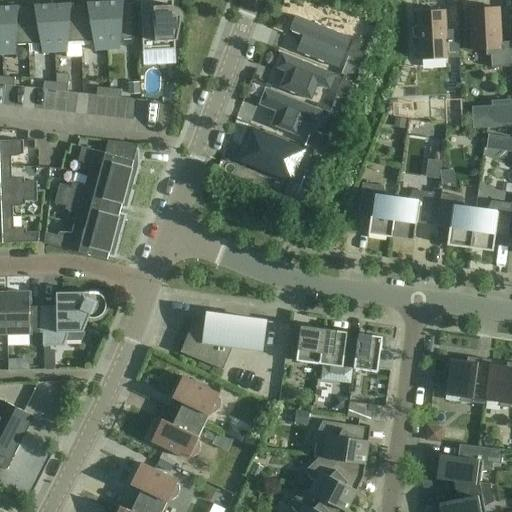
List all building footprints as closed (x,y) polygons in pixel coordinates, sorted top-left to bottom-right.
[(143,51),(175,50),(174,41),(176,41),(181,21),(180,16),(177,13),(173,11),(172,0),(170,0),(140,1),(143,51)] [(132,1),(103,3),(105,51),(116,50),(116,40),(134,39),(132,1)] [(12,3),(0,3),(0,17),(2,56),(15,55),(16,44),(28,44),(27,6),(12,7),(12,3)] [(103,3),(77,4),(79,42),(92,41),(94,51),(105,51),(103,3)] [(77,4),(52,5),(54,53),(65,53),(66,42),(79,42),(77,4)] [(52,5),(27,6),(28,44),(41,43),(43,54),(54,53),(52,5)] [(500,8),(469,9),(471,49),(486,49),(486,56),(491,55),(491,68),(511,66),(511,41),(501,42),(500,8)] [(417,12),(420,59),(460,57),(458,29),(446,30),(445,11),(417,12)] [(350,40),(295,20),(289,35),(302,40),(298,51),(341,67),(350,40)] [(358,71),(370,42),(359,38),(351,58),(348,57),(345,66),(358,71)] [(242,78),(248,60),(239,57),(233,75),(242,78)] [(336,77),(281,57),(276,69),(298,77),(294,89),(312,95),(316,83),(332,89),(336,77)] [(347,100),(358,71),(345,66),(342,75),(344,76),(336,96),(347,100)] [(3,77),(2,85),(14,86),(15,78),(3,77)] [(44,82),(43,89),(55,91),(56,83),(44,82)] [(140,82),(129,82),(130,94),(141,94),(140,82)] [(27,104),(29,84),(17,83),(15,103),(27,104)] [(56,83),(55,91),(67,92),(68,84),(56,83)] [(97,88),(96,96),(108,97),(109,89),(97,88)] [(109,89),(108,97),(120,98),(121,90),(109,89)] [(320,114),(266,93),(262,104),(281,111),(276,124),(295,132),(300,119),(316,125),(320,114)] [(336,96),(329,112),(340,117),(347,100),(336,96)] [(340,117),(329,112),(321,133),(332,137),(340,117)] [(394,117),(393,127),(404,129),(405,119),(394,117)] [(306,152),(251,130),(244,148),(299,170),(306,152)] [(501,135),(489,135),(489,150),(501,150),(501,135)] [(0,167),(11,167),(11,157),(23,156),(23,140),(0,141),(0,167)] [(87,175),(132,187),(136,171),(131,170),(138,145),(108,141),(105,153),(82,147),(78,160),(86,165),(90,166),(87,175)] [(310,191),(317,174),(325,154),(314,149),(299,187),(310,191)] [(428,160),(425,177),(439,179),(441,161),(428,160)] [(0,192),(37,191),(36,182),(24,182),(24,177),(12,177),(11,167),(0,167),(0,192)] [(451,171),(440,171),(440,183),(451,183),(451,171)] [(127,203),(132,187),(87,175),(85,185),(81,184),(72,185),(71,187),(59,184),(57,193),(120,210),(122,202),(127,203)] [(391,237),(397,198),(385,196),(383,186),(362,183),(358,215),(371,217),(368,234),(391,237)] [(397,198),(391,237),(414,241),(417,223),(429,225),(434,193),(413,190),(408,199),(397,198)] [(0,217),(13,217),(13,207),(25,207),(25,201),(37,201),(37,191),(0,192),(0,217)] [(118,219),(120,210),(57,193),(54,203),(66,206),(65,209),(73,213),(77,214),(74,224),(118,237),(123,220),(118,219)] [(470,248),(475,209),(464,207),(462,197),(441,194),(437,226),(450,228),(447,245),(470,248)] [(475,209),(470,248),(493,251),(495,234),(508,235),(511,206),(511,203),(491,201),(487,210),(475,209)] [(0,243),(38,242),(39,232),(26,232),(26,227),(13,227),(13,217),(0,217),(0,243)] [(114,252),(118,237),(74,224),(71,234),(68,233),(59,233),(58,236),(45,232),(44,243),(107,260),(110,251),(114,252)] [(83,332),(89,318),(91,319),(93,319),(95,319),(97,318),(100,317),(101,316),(103,315),(104,313),(105,311),(106,309),(107,307),(106,304),(106,302),(105,300),(104,298),(103,296),(101,295),(99,294),(97,293),(95,292),(93,292),(56,293),(56,306),(43,306),(44,333),(44,346),(51,346),(63,346),(67,337),(67,333),(83,332)] [(44,333),(43,306),(30,306),(30,293),(7,294),(7,334),(44,333)] [(180,352),(219,368),(229,345),(261,350),(265,321),(208,313),(206,327),(193,325),(194,323),(193,322),(180,352)] [(320,364),(324,329),(308,327),(308,331),(289,328),(285,359),(320,364)] [(354,369),(358,338),(347,336),(347,332),(324,329),(320,364),(354,369)] [(358,338),(354,369),(378,372),(381,346),(385,347),(386,338),(358,334),(358,338)] [(51,346),(44,346),(44,367),(56,367),(55,349),(51,349),(51,346)] [(490,365),(491,365),(492,360),(476,358),(475,363),(450,359),(445,394),(461,396),(460,401),(486,405),(486,400),(485,400),(490,365)] [(18,360),(8,360),(8,371),(18,371),(18,360)] [(511,367),(491,365),(490,365),(485,400),(486,400),(501,402),(500,407),(511,408),(511,367)] [(351,372),(350,390),(370,391),(371,373),(351,372)] [(178,414),(204,426),(211,412),(214,413),(217,411),(220,407),(221,403),(221,399),(218,397),(219,394),(183,376),(173,398),(183,403),(178,414)] [(335,396),(333,408),(346,410),(348,398),(335,396)] [(20,436),(30,415),(0,399),(0,466),(7,470),(23,438),(20,436)] [(374,405),(349,402),(347,417),(372,420),(374,405)] [(296,410),(294,423),(307,425),(309,412),(296,410)] [(197,441),(204,426),(178,414),(173,425),(162,420),(152,441),(188,459),(190,455),(193,457),(196,454),(199,451),(200,447),(200,442),(197,441)] [(324,459),(365,465),(371,428),(323,421),(313,440),(316,442),(314,457),(319,457),(324,458),(324,459)] [(428,425),(426,440),(440,442),(442,427),(428,425)] [(228,426),(223,436),(234,441),(239,432),(228,426)] [(217,434),(212,444),(227,452),(232,441),(217,434)] [(480,484),(480,483),(482,472),(492,470),(493,463),(501,464),(503,450),(464,445),(463,458),(434,454),(434,455),(432,471),(438,471),(437,478),(458,481),(480,484)] [(363,477),(365,465),(324,459),(324,458),(319,457),(304,471),(314,481),(309,491),(309,493),(346,511),(363,477)] [(136,500),(160,511),(162,511),(169,499),(172,500),(176,497),(178,494),(179,490),(179,485),(176,484),(178,480),(142,463),(131,484),(142,489),(136,500)] [(490,484),(480,483),(480,484),(458,481),(462,499),(434,505),(434,506),(435,511),(485,511),(484,506),(494,502),(490,484)] [(309,493),(309,491),(303,489),(288,503),(296,511),(345,511),(346,511),(309,493)] [(160,511),(136,500),(131,511),(121,506),(117,511),(160,511)]
